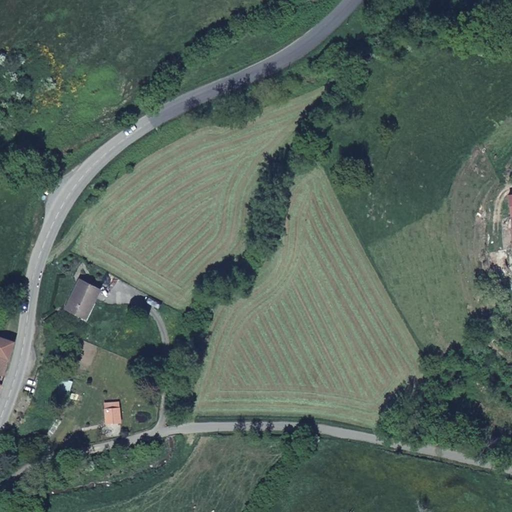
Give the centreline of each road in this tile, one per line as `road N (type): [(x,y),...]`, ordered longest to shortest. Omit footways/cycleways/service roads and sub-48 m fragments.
road 1 (secondary): [(353,0),(272,65),(153,119),(70,191),(40,252),(0,418)]
road 2 (unclassified): [(511,469),(327,431),(186,429),(43,466),(0,497)]
